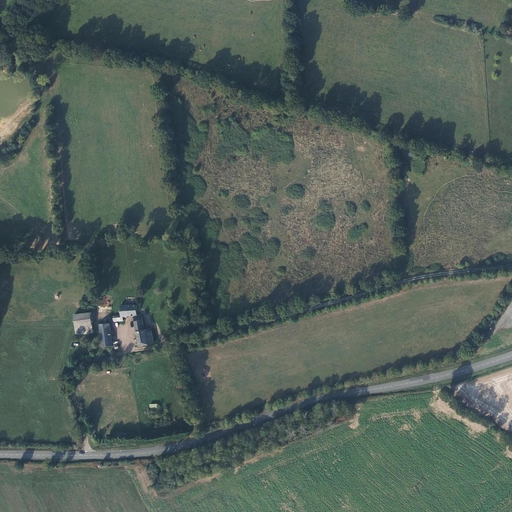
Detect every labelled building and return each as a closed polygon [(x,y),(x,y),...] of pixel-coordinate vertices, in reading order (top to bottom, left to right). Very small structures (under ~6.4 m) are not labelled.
[(407,156),(416,157),(417,151),(409,149),(407,156)] [(121,315),(113,315),(114,321),(123,320),(123,316),(137,314),(137,304),(121,304),(121,315)] [(92,324),(91,312),(74,314),(76,326),(92,324)] [(137,332),(140,345),(154,342),(154,337),(151,327),(145,328),(142,314),(135,316),(137,329),(137,332)] [(111,322),(100,324),(103,346),(113,345),(111,322)]
